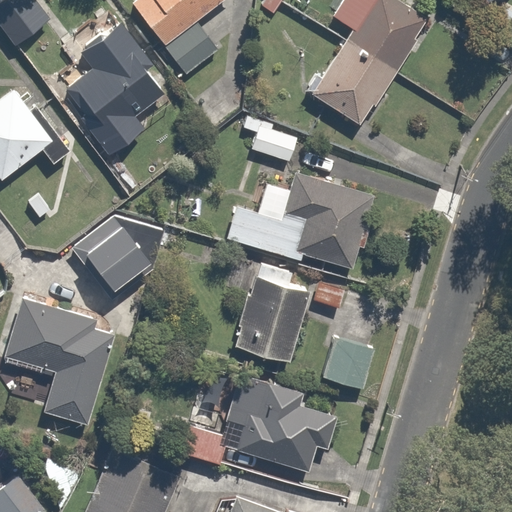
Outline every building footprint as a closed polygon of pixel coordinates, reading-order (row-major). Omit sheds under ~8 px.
[(53,16),(41,0),(0,0),(0,20),(16,42),(53,16)] [(247,0),(134,0),(187,69),(258,14),(247,0)] [(415,0),(366,0),(358,11),(347,4),(333,25),(344,32),(310,81),(359,115),(431,10),(415,0)] [(143,116),(174,95),(117,10),(74,39),(89,61),(57,83),(102,151),(146,121),(143,116)] [(34,98),(29,102),(13,81),(0,90),(0,167),(38,139),(50,156),(68,143),(34,98)] [(293,129),(256,119),(246,155),(283,165),(293,129)] [(293,165),(279,209),(235,195),(224,230),(275,246),(352,271),(377,192),(293,165)] [(54,202),(40,184),(22,198),(36,216),(54,202)] [(151,256),(117,206),(72,237),(105,286),(151,256)] [(307,263),(258,252),(236,348),(285,359),(302,285),(307,263)] [(19,291),(0,353),(0,357),(51,373),(41,408),(90,422),(120,321),(19,291)] [(371,342),(334,329),(319,370),(356,383),(371,342)] [(318,435),(326,438),(336,404),(300,393),(302,385),(240,367),(223,426),(219,437),(310,463),(318,435)] [(223,426),(175,411),(163,452),(210,466),(223,426)] [(158,511),(180,470),(114,435),(74,511),(158,511)] [(30,511),(44,502),(14,464),(0,474),(0,511),(30,511)] [(289,511),(293,503),(237,480),(223,511),(289,511)]
